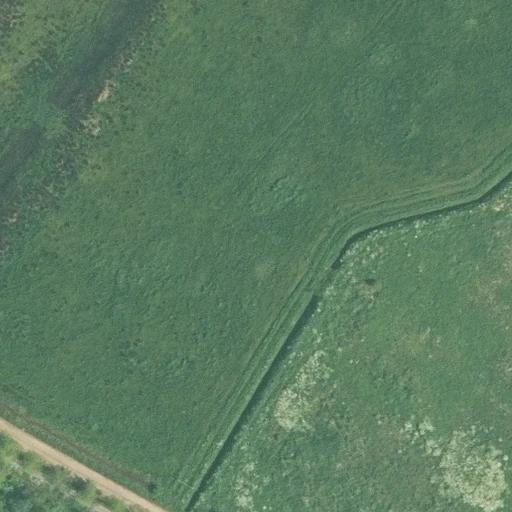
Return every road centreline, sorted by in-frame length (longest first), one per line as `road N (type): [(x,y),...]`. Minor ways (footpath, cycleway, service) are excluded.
road 1 (track): [(162,511),(338,229),(467,190),(511,157)]
road 2 (track): [(0,430),(147,511)]
